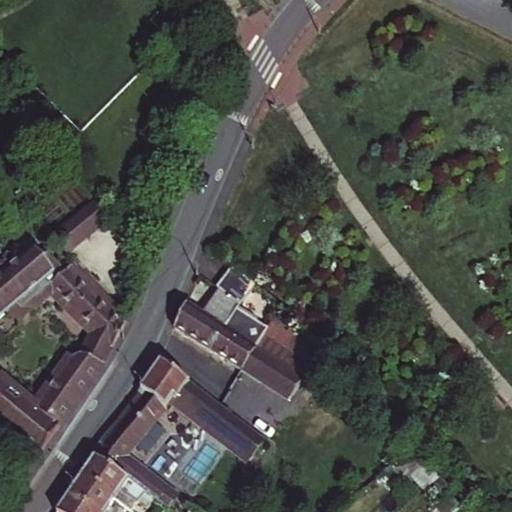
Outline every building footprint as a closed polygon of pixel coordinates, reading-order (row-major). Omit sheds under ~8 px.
[(114,220),(112,218),(96,200),(51,236),(70,257),(114,220)] [(0,425),(34,453),(38,457),(102,364),(114,345),(123,324),(69,268),(64,272),(47,253),(40,257),(32,248),(21,258),(5,251),(0,264),(0,425)] [(129,318),(74,263),(69,268),(123,324),(129,318)] [(221,290),(242,306),(242,305),(256,284),(232,267),(219,288),(221,290)] [(177,329),(212,351),(242,306),(221,290),(205,314),(188,302),(177,329)] [(271,330),(272,328),(261,320),(262,318),(242,305),(242,306),(212,351),(243,371),(271,330)] [(271,330),(243,371),(289,400),(312,366),(285,349),(281,354),(275,351),(283,338),(271,330)] [(251,429),(162,362),(139,396),(142,399),(95,459),(154,500),(169,511),(176,511),(185,503),(126,458),(173,400),(197,420),(207,427),(239,453),(246,446),(256,454),(266,443),(251,429)] [(207,427),(197,420),(191,427),(201,435),(207,427)] [(82,478),(116,501),(121,505),(128,495),(139,504),(144,500),(151,505),(154,500),(95,459),(82,478)] [(431,461),(412,478),(426,493),(438,482),(445,475),(431,461)] [(445,475),(438,482),(451,496),(459,489),(445,475)] [(93,511),(108,511),(116,501),(82,478),(70,496),(93,511)] [(128,495),(121,505),(132,511),(133,511),(139,504),(128,495)] [(93,511),(70,496),(59,511),(93,511)]
